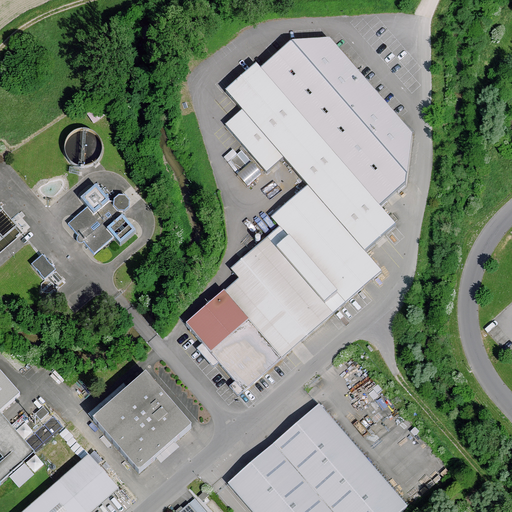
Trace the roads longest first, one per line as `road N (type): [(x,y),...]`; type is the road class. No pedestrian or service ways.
road 1 (unclassified): [(404,283),(141,511)]
road 2 (track): [(511,507),(399,378),(365,317)]
road 3 (unknown): [(0,367),(69,401),(150,504)]
road 4 (unknown): [(170,358),(225,277),(233,248)]
